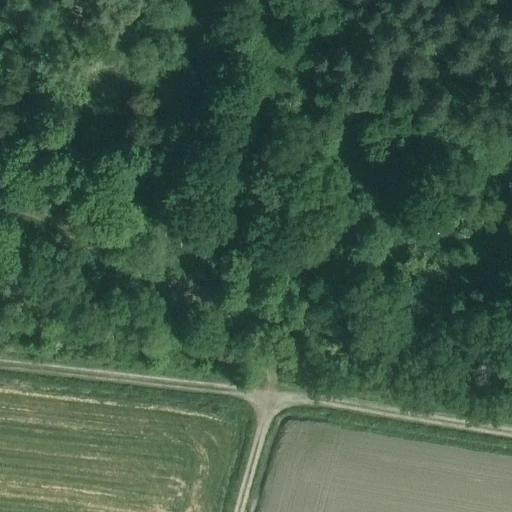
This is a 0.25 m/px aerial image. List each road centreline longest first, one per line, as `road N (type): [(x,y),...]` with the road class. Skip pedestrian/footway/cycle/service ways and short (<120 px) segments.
road 1 (track): [(272,399),(262,347),(232,313),(0,204)]
road 2 (track): [(272,399),(0,365)]
road 3 (track): [(511,433),(272,399)]
